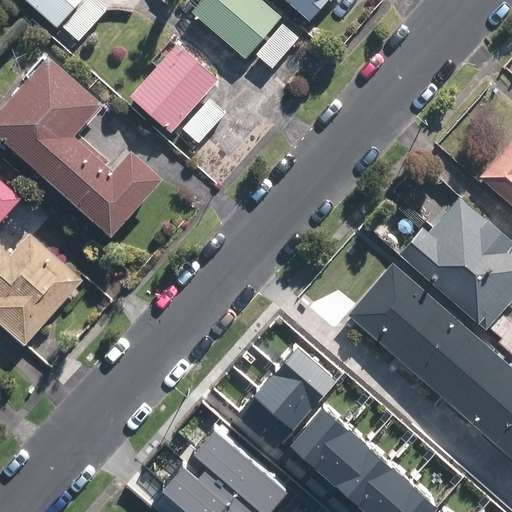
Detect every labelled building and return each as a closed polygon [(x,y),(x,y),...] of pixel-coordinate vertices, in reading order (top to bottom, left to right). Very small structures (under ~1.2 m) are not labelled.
[(37,0),(64,24),(85,0),(37,0)] [(90,0),(68,24),(83,38),(112,6),(105,0),(90,0)] [(291,13),(275,0),(202,0),(196,8),(254,56),(259,50),(277,66),(305,33),(286,18),(291,13)] [(299,0),(319,17),(334,0),(299,0)] [(187,38),(137,93),(178,130),(183,123),(202,141),(232,109),(212,91),(227,74),(187,38)] [(61,47),(0,113),(0,120),(121,230),(175,172),(142,142),(123,162),(85,128),(115,96),(61,47)] [(511,137),(485,169),(511,192),(511,137)] [(0,311),(33,341),(91,277),(37,229),(17,251),(0,236),(0,225),(34,189),(0,158),(0,311)] [(426,222),(404,246),(491,322),(511,298),(511,221),(496,208),(492,213),(464,189),(431,226),(426,222)] [(511,349),(399,255),(352,311),(511,443),(511,349)] [(271,444),(331,372),(290,338),(230,410),(271,444)] [(418,511),(433,495),(322,397),(286,437),(371,511),(418,511)] [(286,485),(212,419),(191,442),(206,456),(197,467),(181,453),(158,480),(194,511),(249,511),(246,509),(257,498),(267,507),(286,485)]
